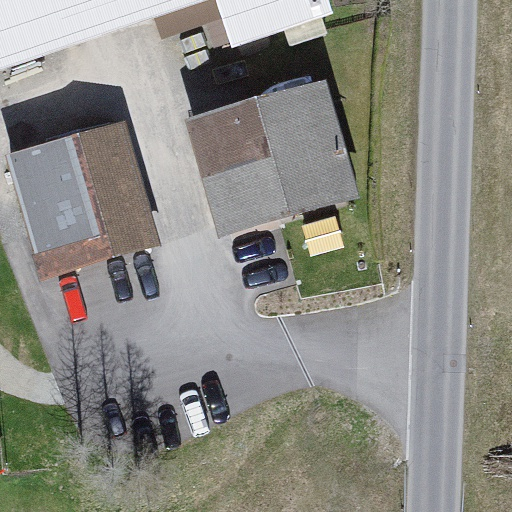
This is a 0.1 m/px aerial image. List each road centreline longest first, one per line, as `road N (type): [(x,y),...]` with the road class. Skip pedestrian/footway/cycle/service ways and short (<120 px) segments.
road 1 (tertiary): [(460,0),(440,511)]
road 2 (unknown): [(447,346),(317,348),(255,329),(202,285),(125,51)]
